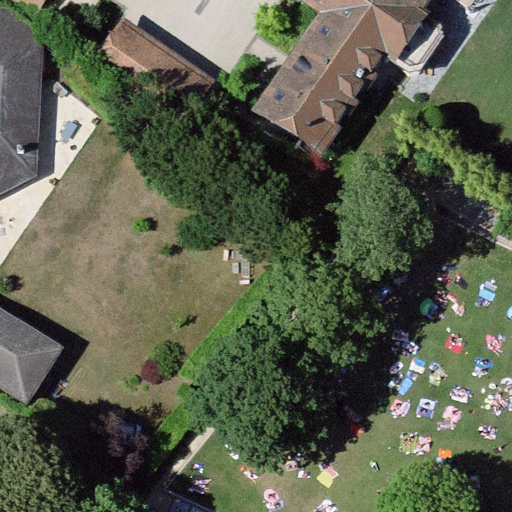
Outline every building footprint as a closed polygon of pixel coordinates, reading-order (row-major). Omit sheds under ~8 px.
[(47,0),(3,0),(34,20),(47,0)] [(331,19),(262,120),(321,160),(390,60),(399,66),(428,23),(420,18),(432,0),(314,0),(311,5),(331,19)] [(37,45),(0,13),(0,194),(30,178),(37,45)] [(211,88),(123,31),(93,77),(181,134),(211,88)] [(511,239),(511,236),(411,176),(392,207),(494,268),(511,239)] [(55,357),(0,321),(0,390),(24,406),(55,357)]
